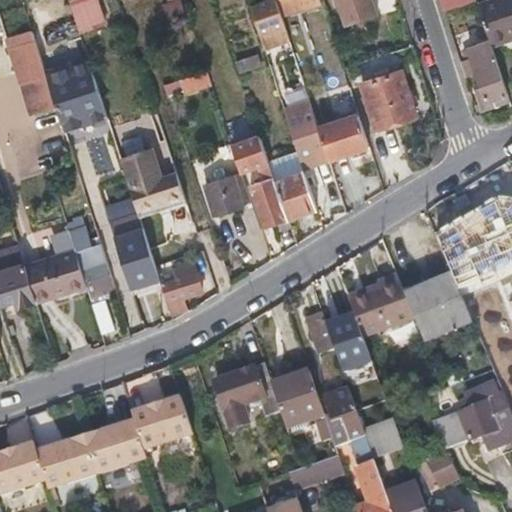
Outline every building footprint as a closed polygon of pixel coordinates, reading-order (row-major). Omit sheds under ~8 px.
[(44,20),(37,0),(19,0),(28,26),(44,20)] [(68,0),(79,34),(105,26),(96,0),(68,0)] [(266,0),(249,6),(259,37),(285,28),(281,18),(275,0),(266,0)] [(275,0),(281,18),(322,5),(320,0),(275,0)] [(371,0),(336,0),(346,25),(377,14),(371,0)] [(439,0),(442,9),(458,0),(439,0)] [(511,31),(511,0),(477,0),(489,39),(511,31)] [(7,40),(6,41),(21,88),(46,80),(35,45),(31,33),(7,40)] [(509,97),(489,39),(468,46),(472,57),(460,62),(464,76),(475,71),(481,88),(476,90),(482,107),(509,97)] [(255,52),(235,59),(238,68),(259,62),(255,52)] [(300,97),(307,95),(298,66),(286,69),(292,88),(298,86),(300,97)] [(211,88),(206,73),(178,80),(183,94),(211,88)] [(403,73),(361,87),(376,130),(416,116),(403,73)] [(330,163),(320,133),(310,103),(285,112),(305,172),(330,163)] [(361,119),(320,133),(330,163),(371,150),(361,119)] [(266,228),(290,220),(275,179),(271,167),(258,134),(231,144),(242,173),(260,166),(265,181),(252,187),(266,228)] [(170,151),(122,167),(137,210),(139,214),(186,198),(170,151)] [(318,210),(307,175),(293,179),(287,161),(278,164),(283,176),(275,179),(290,220),(318,210)] [(94,224),(137,210),(122,167),(121,162),(78,177),(78,179),(94,224)] [(283,176),(278,164),(271,167),(275,179),(283,176)] [(244,204),(251,202),(242,176),(206,187),(216,216),(245,207),(244,204)] [(335,202),(328,182),(313,188),(320,208),(335,202)] [(0,225),(1,230),(13,226),(8,211),(0,213),(0,225)] [(77,256),(68,229),(57,233),(61,247),(67,245),(69,253),(38,263),(48,296),(86,284),(81,268),(77,256)] [(471,272),(462,246),(447,251),(456,277),(471,272)] [(37,300),(26,267),(19,247),(0,253),(0,302),(5,301),(17,297),(20,305),(37,300)] [(115,288),(113,282),(102,248),(77,256),(81,268),(86,284),(90,296),(115,288)] [(37,300),(48,296),(38,263),(26,267),(37,300)] [(160,281),(172,314),(188,307),(184,297),(204,289),(195,268),(160,281)] [(511,345),(511,268),(484,281),(511,345)] [(348,301),(362,338),(415,317),(407,297),(398,276),(377,284),(379,289),(348,301)] [(426,344),(473,324),(454,277),(407,297),(415,317),(426,344)] [(108,299),(117,296),(115,288),(90,296),(93,304),(108,299)] [(8,308),(20,305),(17,297),(5,301),(8,308)] [(108,299),(93,304),(103,334),(119,328),(108,299)] [(320,356),(336,350),(322,313),(307,319),(320,356)] [(273,383),(266,363),(240,372),(243,381),(217,391),(231,433),(284,414),(273,383)] [(325,417),(309,370),(273,383),(284,414),(289,430),(325,417)] [(511,443),(511,414),(500,386),(483,394),(487,404),(456,417),(467,443),(489,435),(495,450),(511,443)] [(366,439),(361,423),(351,393),(325,404),(333,430),(330,432),(333,441),(336,450),(366,439)] [(134,413),(137,423),(146,452),(194,436),(182,398),(134,413)] [(397,434),(389,413),(361,423),(366,439),(369,443),(397,434)] [(467,443),(456,417),(432,427),(443,447),(445,451),(467,443)] [(100,478),(150,462),(146,452),(137,423),(88,438),(100,478)] [(52,493),(100,478),(88,438),(39,454),(49,485),(52,493)] [(369,443),(366,439),(336,450),(338,457),(355,453),(364,449),(363,446),(369,443)] [(338,457),(336,450),(333,441),(311,449),(314,458),(305,461),(307,467),(338,457)] [(392,511),(387,495),(369,443),(363,446),(364,449),(355,453),(360,469),(357,470),(370,505),(357,510),(357,511),(392,511)] [(0,500),(49,485),(39,454),(36,446),(0,458),(0,500)] [(445,451),(443,447),(424,458),(436,483),(457,472),(445,451)] [(307,467),(302,469),(289,473),(296,492),(345,475),(338,457),(307,467)] [(436,483),(424,458),(417,462),(431,486),(436,483)] [(426,511),(416,485),(387,495),(392,511),(426,511)] [(302,511),(298,499),(268,509),(268,511),(302,511)]
